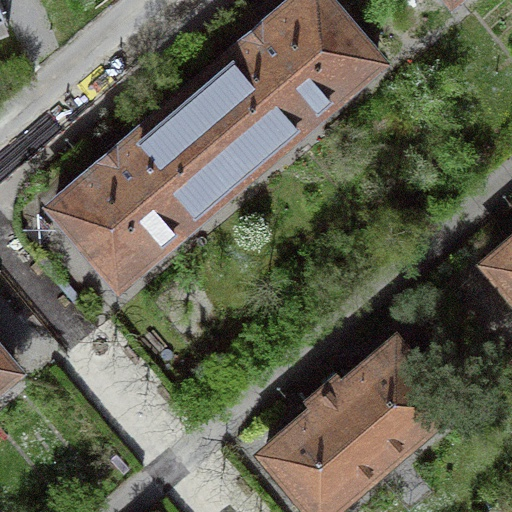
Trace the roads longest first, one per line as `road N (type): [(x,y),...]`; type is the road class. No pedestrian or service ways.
road 1 (residential): [(120,511),(511,176)]
road 2 (residential): [(0,136),(160,0)]
